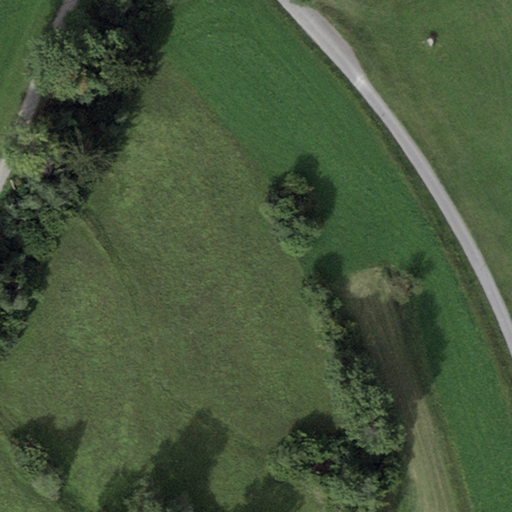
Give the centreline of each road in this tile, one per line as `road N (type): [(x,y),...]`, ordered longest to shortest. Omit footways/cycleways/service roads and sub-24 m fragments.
road 1 (track): [(285,0),(347,68),(468,243),(511,342)]
road 2 (track): [(0,171),(70,0)]
